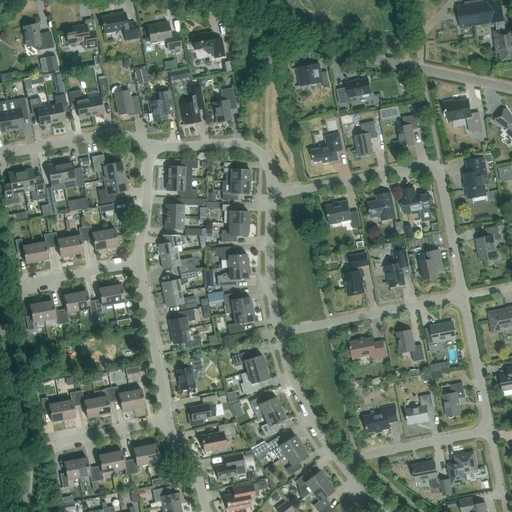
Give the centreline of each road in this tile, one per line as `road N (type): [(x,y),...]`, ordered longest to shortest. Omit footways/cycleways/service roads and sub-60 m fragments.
road 1 (unclassified): [(511,88),(328,45),(191,0)]
road 2 (residential): [(463,296),(434,167),(270,196)]
road 3 (residential): [(277,333),(463,296)]
road 4 (residential): [(167,421),(138,264)]
road 5 (residential): [(270,196),(269,168),(253,148),(151,145)]
road 6 (residential): [(151,145),(109,134),(0,156)]
road 7 (residential): [(342,468),(366,454),(490,431)]
road 8 (residential): [(342,468),(307,413),(277,333)]
road 9 (residential): [(490,431),(463,296)]
road 10 (residential): [(277,333),(270,196)]
road 11 (residential): [(19,283),(138,264)]
road 12 (residential): [(138,264),(151,145)]
